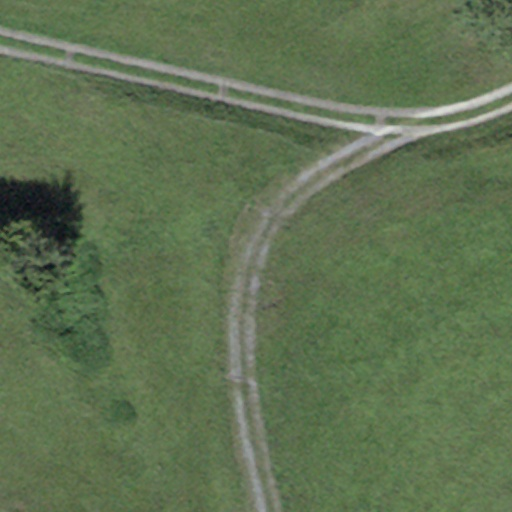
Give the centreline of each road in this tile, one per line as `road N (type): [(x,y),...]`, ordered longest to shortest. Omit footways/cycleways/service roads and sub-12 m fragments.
road 1 (track): [(511,96),(471,120),(424,131),(0,43)]
road 2 (track): [(267,511),(243,393),(237,305),(273,218),(339,161),(424,131)]
